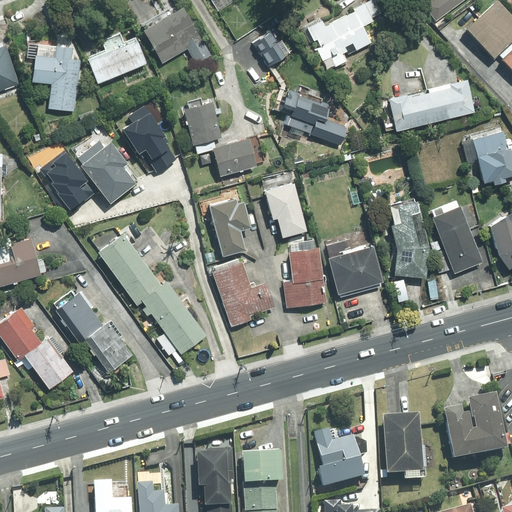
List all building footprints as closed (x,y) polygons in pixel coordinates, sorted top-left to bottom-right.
[(463,0),(428,0),(421,5),(435,22),(463,0)] [(489,61),(511,38),(511,23),(492,3),(461,32),(489,61)] [(377,23),(369,5),(324,27),(321,21),(304,29),(325,73),(346,63),(343,57),(369,45),(362,30),(377,23)] [(137,33),(157,67),(185,50),(194,65),(206,57),(177,9),(137,33)] [(285,53),(271,31),(249,45),(262,67),(285,53)] [(143,64),(132,37),(118,43),(116,38),(98,45),(101,53),(83,61),(93,85),(143,64)] [(0,93),(16,88),(0,43),(0,93)] [(46,110),(73,111),(75,73),(63,73),(64,47),(27,45),(25,85),(48,86),(46,110)] [(511,46),(496,62),(511,78),(511,46)] [(383,99),(390,131),(472,113),(465,81),(383,99)] [(337,146),(343,127),(322,120),(326,108),(276,91),(269,109),(284,114),(280,127),(337,146)] [(218,137),(205,102),(177,112),(190,148),(218,137)] [(128,123),(115,131),(131,155),(139,150),(154,173),(175,159),(140,107),(124,117),(128,123)] [(477,185),(486,183),(487,186),(500,183),(499,179),(511,176),(499,132),(469,141),(473,156),(469,157),(477,185)] [(244,139),(209,150),(218,180),(253,169),(244,139)] [(104,204),(129,183),(116,168),(122,163),(104,143),(74,169),(104,204)] [(50,167),(40,176),(45,182),(42,184),(65,211),(81,198),(73,189),(82,182),(57,152),(46,162),(50,167)] [(288,185),(258,195),(267,222),(271,221),(277,238),(302,230),(288,185)] [(216,257),(241,251),(236,233),(245,231),(237,200),(203,208),(216,257)] [(410,201),(383,211),(387,226),(384,227),(391,251),(389,276),(422,279),(426,248),(410,201)] [(455,208),(426,221),(450,277),(479,265),(455,208)] [(504,272),(511,266),(511,231),(501,217),(485,227),(494,259),(504,272)] [(15,244),(0,248),(0,284),(46,270),(35,233),(14,239),(15,244)] [(160,334),(154,339),(167,356),(173,351),(178,357),(205,337),(157,276),(153,279),(119,236),(93,256),(133,307),(136,304),(160,334)] [(367,247),(321,261),(332,298),(378,285),(367,247)] [(314,249),(282,255),(287,282),(278,283),(282,311),(324,304),(314,249)] [(247,316),(271,307),(262,282),(246,288),(235,258),(205,269),(228,329),(249,321),(247,316)] [(117,365),(136,352),(111,315),(104,319),(83,289),(65,301),(88,335),(94,331),(117,365)] [(21,307),(0,320),(0,330),(18,359),(27,353),(48,386),(78,367),(55,331),(42,339),(21,307)] [(0,396),(5,395),(1,376),(11,374),(7,357),(0,358),(0,396)] [(500,453),(491,397),(463,401),(464,411),(438,415),(446,462),(500,453)] [(398,483),(422,481),(419,431),(415,432),(414,417),(377,419),(381,478),(398,477),(398,483)] [(360,480),(348,438),(328,443),(325,430),(308,434),(318,470),(311,471),(318,498),(337,493),(335,487),(360,480)] [(236,479),(232,447),(198,451),(202,488),(205,487),(208,511),(236,511),(232,480),(236,479)] [(285,448),(246,449),(247,480),(286,479),(285,448)] [(135,511),(135,496),(116,497),(116,480),(99,480),(99,511),(135,511)] [(182,511),(182,504),(168,504),(168,490),(156,491),(155,483),(140,483),(141,511),(182,511)] [(280,511),(279,493),(246,495),(246,511),(280,511)]
